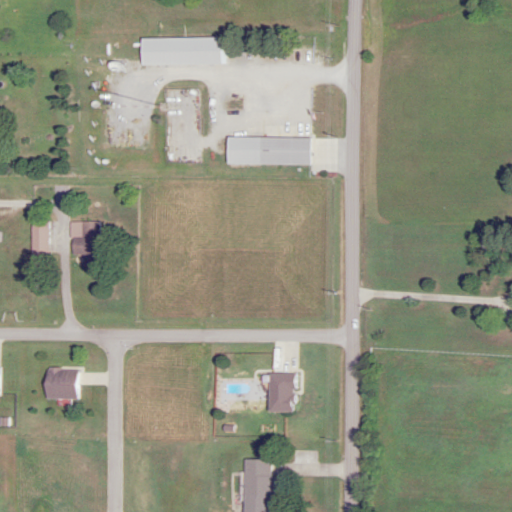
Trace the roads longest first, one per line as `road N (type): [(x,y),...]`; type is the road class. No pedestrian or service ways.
road 1 (tertiary): [(354,511),(356,0)]
road 2 (residential): [(354,334),(151,339),(84,332)]
road 3 (residential): [(115,511),(114,338)]
road 4 (residential): [(354,297),(511,304)]
